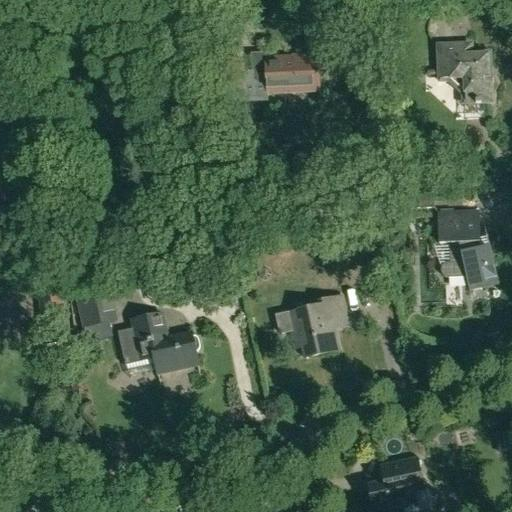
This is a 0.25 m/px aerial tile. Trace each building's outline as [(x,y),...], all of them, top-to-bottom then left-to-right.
[(472,45),(440,46),(441,82),(450,82),(464,94),(464,104),(494,103),(492,54),(474,54),(474,47),(473,45),(472,45)] [(317,57),(311,57),(267,59),(267,54),(252,55),(254,82),(267,82),(267,94),(313,92),(319,92),(317,57)] [(243,94),(242,82),(228,83),(229,95),(243,94)] [(435,209),(434,193),(403,194),(404,210),(435,209)] [(29,205),(31,243),(42,243),(41,218),(44,218),(44,210),(41,210),(40,205),(29,205)] [(440,214),(442,245),(451,244),(452,263),(449,263),(445,265),(442,269),(442,272),(444,277),(448,279),(470,278),(470,291),(499,284),(491,249),(482,249),(481,212),(440,214)] [(112,289),(75,297),(83,329),(85,329),(88,343),(113,338),(109,324),(118,322),(115,311),(118,310),(112,289)] [(38,294),(43,347),(67,345),(67,338),(70,337),(66,294),(64,294),(63,292),(38,294)] [(313,309),(297,312),(276,317),(280,336),(294,333),(298,349),(305,348),(307,359),(342,352),(335,322),(350,319),(345,297),(313,304),(313,309)] [(164,315),(134,321),(130,322),(131,330),(118,333),(125,367),(157,359),(160,375),(201,366),(194,335),(170,340),(164,315)] [(368,319),(367,341),(393,342),(394,320),(368,319)] [(435,511),(430,489),(425,490),(418,459),(383,467),(387,482),(371,486),(376,511),(391,511),(405,509),(405,511),(435,511)]
